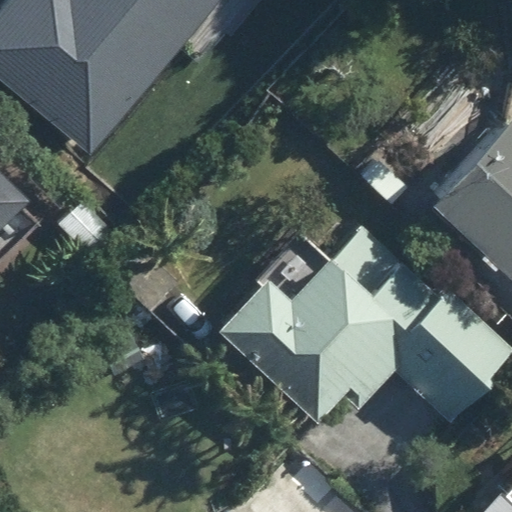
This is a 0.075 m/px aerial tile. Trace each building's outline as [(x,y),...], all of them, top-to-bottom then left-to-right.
[(0,0),(0,84),(78,150),(172,39),(201,64),(255,0),(0,0)] [(511,120),(507,115),(423,197),(511,289),(511,120)] [(0,209),(18,188),(0,172),(0,209)] [(339,387),(353,399),(387,364),(443,412),(504,341),(438,285),(433,291),(350,220),(322,252),(292,225),(207,324),(314,416),(339,387)] [(464,511),(511,511),(511,450),(491,470),(456,503),(464,511)]
